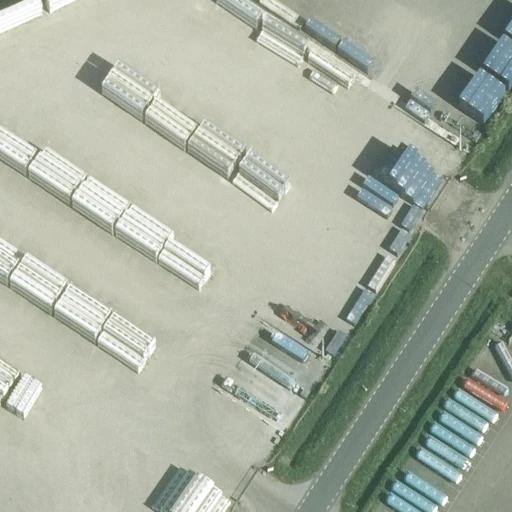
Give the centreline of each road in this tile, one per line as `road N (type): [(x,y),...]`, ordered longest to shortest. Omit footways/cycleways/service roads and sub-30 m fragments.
road 1 (unknown): [(174,432),(250,323),(271,268),(270,231),(252,177),(72,53),(0,71)]
road 2 (unclassified): [(311,511),(511,211)]
road 3 (unknown): [(0,483),(50,510),(98,504),(133,488)]
road 4 (unknown): [(174,432),(291,511)]
